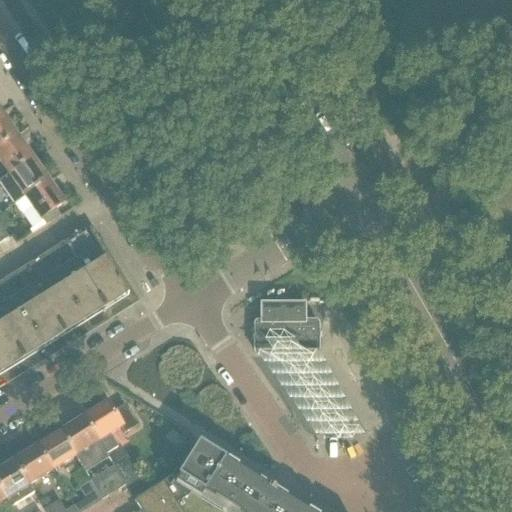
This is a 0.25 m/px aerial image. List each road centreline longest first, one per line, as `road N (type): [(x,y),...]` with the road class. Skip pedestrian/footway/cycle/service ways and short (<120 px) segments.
road 1 (unclassified): [(188,302),(0,33)]
road 2 (tertiary): [(494,445),(352,201)]
road 3 (unclassified): [(363,511),(321,483),(188,302)]
road 4 (tertiary): [(352,201),(235,0)]
road 5 (residential): [(0,418),(188,302)]
road 6 (residential): [(188,302),(352,201)]
